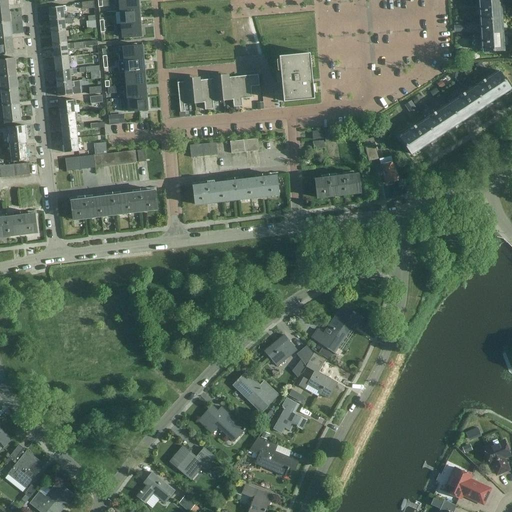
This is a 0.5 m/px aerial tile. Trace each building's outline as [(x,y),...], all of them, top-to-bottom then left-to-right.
[(0,0),(0,23),(10,22),(8,0),(0,0)] [(138,0),(119,0),(120,12),(140,11),(138,0)] [(478,0),(480,20),(502,19),(502,15),(506,15),(505,6),(503,5),(501,5),(501,0),(502,0),(478,0)] [(82,2),(83,9),(95,8),(94,1),(82,2)] [(64,19),(63,12),(66,11),(66,6),(49,8),(50,21),(64,19)] [(140,11),(120,12),(122,25),(141,23),(140,11)] [(52,33),(66,32),(66,31),(65,24),(73,23),(73,18),(64,19),(50,21),(52,33)] [(503,37),(503,32),(504,32),(507,31),(506,22),(503,22),(502,19),(480,20),(482,51),(484,51),(484,52),(504,50),(504,47),(508,46),(507,37),(505,37),(503,37)] [(0,55),(14,54),(10,22),(0,23),(0,55)] [(142,36),(141,23),(122,25),(117,25),(117,32),(122,31),(123,38),(142,36)] [(67,44),(66,37),(69,36),(68,31),(66,31),(66,32),(52,33),(53,46),(67,44)] [(68,57),(68,56),(68,49),(70,49),(70,44),(67,44),(53,46),(54,58),(68,57)] [(125,61),(144,59),(143,46),(124,48),(124,54),(119,54),(120,61),(125,60),(125,61)] [(314,98),(310,53),(279,56),(284,102),(314,98)] [(70,70),(70,69),(69,62),(72,62),(71,56),(68,56),(68,57),(54,58),(56,71),(70,70)] [(18,90),(14,58),(0,59),(0,70),(1,76),(0,75),(0,78),(1,79),(2,84),(0,84),(1,92),(18,90)] [(144,59),(125,61),(126,73),(145,72),(144,59)] [(476,65),(479,71),(485,68),(481,62),(476,65)] [(463,68),(467,74),(472,71),(468,65),(463,68)] [(70,70),(56,71),(57,84),(71,82),(70,74),(77,74),(77,68),(70,69),(70,70)] [(145,72),(126,73),(127,86),(146,84),(145,72)] [(506,97),(511,92),(511,91),(511,89),(500,73),(475,89),(488,108),(495,104),(493,101),(496,99),(496,97),(500,94),(501,96),(504,94),(506,97)] [(251,87),(260,86),(259,75),(235,77),(238,107),(243,106),(242,99),(252,98),(251,87)] [(234,107),(238,107),(235,77),(221,79),(223,101),(233,100),(234,107)] [(213,102),(223,101),(221,79),(207,80),(210,110),(214,109),(213,102)] [(205,110),(210,110),(207,80),(192,81),(194,104),(204,103),(205,110)] [(59,96),(73,95),(72,87),(75,87),(74,81),(71,82),(57,84),(59,96)] [(184,105),(194,104),(192,81),(177,83),(180,112),(185,112),(184,105)] [(445,86),(442,81),(437,84),(440,89),(445,86)] [(146,84),(127,86),(128,98),(147,97),(146,84)] [(89,88),(90,94),(102,93),(101,86),(89,88)] [(430,92),(434,98),(440,94),(436,88),(430,92)] [(481,113),(488,108),(475,89),(451,105),(463,125),(470,120),(468,117),(471,115),(471,113),(475,111),(477,112),(479,110),(481,113)] [(21,122),(18,90),(1,92),(2,100),(3,99),(4,105),(3,105),(3,108),(4,108),(5,113),(4,113),(5,124),(21,122)] [(147,97),(128,98),(121,99),(122,111),(129,111),(148,110),(147,97)] [(75,113),(74,106),(77,105),(76,100),(59,102),(61,115),(75,113)] [(405,105),(410,113),(417,109),(411,101),(405,105)] [(457,129),(463,125),(451,105),(426,121),(439,141),(445,136),(444,133),(447,132),(446,129),(450,127),(452,128),(455,126),(457,129)] [(76,126),(76,125),(75,118),(78,118),(77,113),(75,113),(61,115),(62,127),(76,126)] [(125,123),(124,119),(115,120),(114,115),(109,115),(110,124),(125,123)] [(432,145),(439,141),(426,121),(401,137),(412,154),(414,157),(421,153),(419,150),(422,148),(421,146),(425,143),(427,144),(430,142),(432,145)] [(63,140),(77,138),(77,131),(83,130),(83,125),(76,125),(76,126),(62,127),(63,140)] [(28,160),(25,126),(8,127),(9,138),(11,138),(11,143),(10,143),(10,146),(11,146),(12,151),(11,151),(12,162),(28,160)] [(325,130),(326,142),(338,141),(337,129),(325,130)] [(324,138),(324,130),(312,131),(313,139),(324,138)] [(65,153),(79,151),(78,143),(81,143),(80,138),(77,138),(63,140),(65,153)] [(379,159),(374,138),(364,140),(369,162),(379,159)] [(245,152),(252,151),(251,139),(244,140),(245,152)] [(252,151),(259,151),(258,139),(251,139),(252,151)] [(239,153),(245,152),(244,140),(237,141),(239,153)] [(232,153),(239,153),(237,141),(230,141),(232,153)] [(324,141),(313,141),(313,149),(324,149),(324,141)] [(107,153),(106,142),(94,144),(95,155),(107,153)] [(191,157),(198,157),(197,144),(190,145),(191,157)] [(146,161),(144,149),(137,150),(139,162),(146,161)] [(130,163),(137,163),(135,150),(128,151),(130,163)] [(123,164),(130,163),(128,151),(121,152),(123,164)] [(116,165),(123,164),(121,152),(114,153),(116,165)] [(109,166),(116,165),(114,153),(107,154),(109,166)] [(102,167),(109,166),(107,154),(100,155),(102,167)] [(88,169),(95,168),(93,155),(86,156),(88,169)] [(95,168),(102,167),(100,155),(93,155),(95,168)] [(81,170),(88,169),(86,156),(79,157),(81,170)] [(393,162),(391,156),(379,159),(381,165),(380,165),(385,183),(399,180),(394,161),(393,162)] [(74,170),(81,170),(79,157),(72,158),(74,170)] [(67,171),(74,170),(72,158),(65,159),(67,171)] [(23,176),(30,175),(29,163),(22,164),(23,176)] [(16,176),(23,176),(22,164),(15,165),(16,176)] [(3,178),(10,177),(8,165),(1,166),(3,178)] [(10,177),(16,176),(15,165),(8,165),(10,177)] [(354,174),(353,171),(343,172),(343,175),(345,194),(361,192),(359,173),(354,174)] [(251,198),(263,196),(279,194),(276,172),(255,175),(255,178),(249,179),(251,198)] [(337,176),(337,173),(315,176),(318,198),(345,194),(343,175),(337,176)] [(242,180),(242,177),(227,178),(227,181),(221,182),(223,201),(251,198),(249,179),(242,180)] [(214,183),(214,180),(193,183),(195,205),(223,201),(221,182),(214,183)] [(129,213),(141,211),(157,209),(154,187),(133,190),(133,193),(127,194),(129,213)] [(120,195),(120,192),(105,194),(106,197),(99,197),(102,216),(129,213),(127,194),(120,195)] [(93,198),(92,195),(71,198),(74,220),(102,216),(99,197),(93,198)] [(9,236),(23,234),(37,232),(34,210),(13,213),(13,216),(7,217),(9,236)] [(0,237),(9,236),(7,217),(7,214),(0,214),(0,237)] [(324,334),(318,330),(313,337),(335,352),(354,324),(357,326),(363,318),(346,307),(341,315),(338,313),(329,326),(329,327),(324,334)] [(98,377),(143,365),(135,334),(87,346),(88,350),(70,355),(58,309),(39,314),(56,379),(73,375),(71,368),(94,362),(98,377)] [(284,335),(265,351),(273,362),(277,367),(283,361),(296,350),(284,336),(284,335)] [(304,350),(304,349),(297,355),(301,360),(305,366),(306,366),(310,360),(312,355),(313,354),(308,347),(304,350)] [(319,353),(328,359),(332,354),(323,348),(319,353)] [(337,383),(318,372),(321,366),(324,361),(312,355),(310,360),(306,366),(314,371),(309,381),(303,378),(299,385),(305,389),(308,384),(321,391),(319,393),(329,398),(337,383)] [(259,386),(245,373),(233,385),(255,406),(261,412),(278,395),(273,390),(264,382),(259,386)] [(295,398),(298,393),(292,390),(289,395),(295,398)] [(299,405),(286,398),(282,407),(285,409),(274,429),(281,433),(284,427),(290,429),(293,424),(296,426),(298,427),(298,426),(302,429),(307,420),(294,413),(299,405)] [(218,410),(213,405),(198,421),(212,434),(218,428),(234,442),(245,429),(221,407),(218,410)] [(472,440),(486,433),(482,426),(469,433),(472,440)] [(0,450),(2,449),(10,441),(0,428),(0,450)] [(295,470),(298,460),(274,450),(276,444),(258,437),(250,450),(259,454),(255,464),(285,476),(289,468),(295,470)] [(511,455),(505,440),(484,449),(490,464),(492,463),(497,475),(509,470),(504,458),(511,455)] [(462,447),(465,454),(473,450),(470,444),(462,447)] [(44,465),(27,451),(24,449),(19,445),(9,458),(13,461),(15,460),(18,463),(9,474),(26,488),(44,465)] [(204,449),(197,458),(184,447),(170,462),(191,480),(202,467),(204,469),(214,457),(204,449)] [(295,456),(309,463),(312,457),(297,451),(295,456)] [(472,475),(455,468),(444,491),(461,499),(463,495),(483,504),(491,489),(470,479),(472,475)] [(225,476),(229,479),(233,475),(229,471),(225,476)] [(153,494),(165,503),(174,491),(152,473),(148,478),(151,481),(142,492),(141,491),(140,492),(141,494),(138,498),(145,503),(153,494)] [(30,504),(40,511),(60,511),(74,495),(57,482),(45,497),(39,492),(30,504)] [(264,511),(268,504),(269,505),(273,495),(245,484),(242,493),(254,497),(248,511),(264,511)] [(31,485),(25,493),(30,498),(37,489),(31,485)] [(195,505),(185,496),(179,503),(189,511),(195,505)] [(453,511),(457,506),(444,500),(439,511),(441,511),(453,511)]
